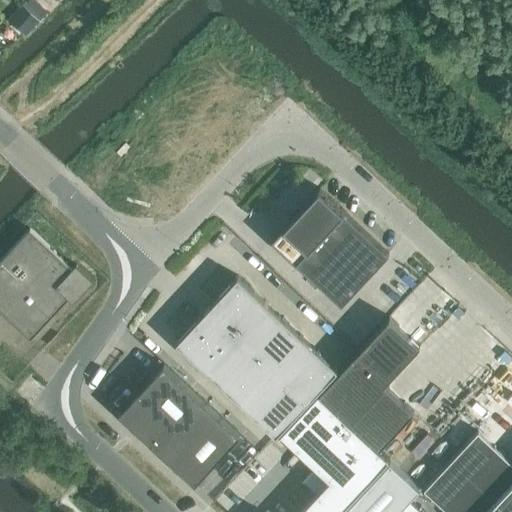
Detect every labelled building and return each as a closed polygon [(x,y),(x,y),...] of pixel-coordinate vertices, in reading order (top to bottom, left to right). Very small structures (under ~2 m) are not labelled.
[(35,0),(29,0),(24,5),(28,9),(33,13),(41,5),(35,0)] [(28,9),(14,23),(25,33),(39,19),(33,13),(28,9)] [(291,217),(272,239),(296,262),(297,262),(341,303),(389,253),(344,211),(319,187),(311,196),(300,208),(291,217)] [(65,264),(67,262),(30,227),(0,259),(0,309),(30,338),(71,295),(73,297),(72,298),(73,299),(92,279),(76,264),(75,265),(76,266),(74,268),(73,267),(71,270),(65,264)] [(239,274),(208,307),(237,335),(268,302),(239,274)] [(286,318),(268,302),(237,335),(255,351),(286,318)] [(177,340),(207,368),(237,335),(208,307),(177,340)] [(389,316),(320,390),(379,446),(414,410),(384,382),(420,344),(389,316)] [(286,318),(255,351),(272,368),(303,335),(286,318)] [(255,351),(237,335),(207,368),(224,384),(255,351)] [(303,335),(272,368),(290,384),(321,351),(303,335)] [(255,351),(224,384),(242,400),(272,368),(255,351)] [(321,351),(290,384),(308,400),(318,389),(339,367),(321,351)] [(165,362),(119,412),(170,459),(216,410),(165,362)] [(272,368),(242,400),(259,417),(290,384),(272,368)] [(308,400),(290,384),(259,417),(277,433),(281,429),(307,401),(308,400)] [(338,511),(390,457),(318,391),(279,433),(280,433),(281,433),(315,465),(302,479),(316,492),(298,511),(338,511)] [(239,433),(215,411),(170,459),(195,481),(239,433)] [(423,488),(449,511),(482,511),(511,480),(511,461),(478,429),(423,488)] [(390,459),(340,511),(395,511),(419,486),(390,459)] [(511,511),(511,481),(494,500),(507,511),(511,511)] [(507,511),(494,500),(483,511),(507,511)]
